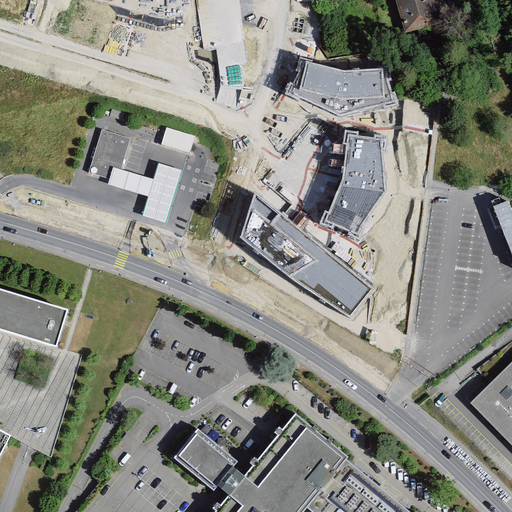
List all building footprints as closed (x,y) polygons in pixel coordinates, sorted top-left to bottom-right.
[(396,0),(405,30),(441,20),(434,0),(396,0)] [(345,74),(307,62),(291,93),(341,116),(375,109),(396,104),(386,70),(345,74)] [(131,140),(101,131),(87,174),(108,181),(106,187),(147,200),(141,219),(165,226),(181,174),(158,166),(152,181),(122,172),(131,140)] [(194,140),(166,132),(162,147),(189,156),(194,140)] [(382,141),(349,136),(345,178),(344,182),(325,224),(358,235),(387,190),(382,141)] [(311,240),(254,195),(242,237),(291,277),(352,318),(374,290),(311,240)] [(511,200),(498,206),(511,242),(511,200)] [(64,312),(0,292),(0,449),(6,437),(0,434),(0,332),(54,349),(64,312)] [(511,363),(476,400),(468,405),(511,448),(511,363)] [(247,478),(241,474),(235,469),(239,464),(200,432),(177,460),(216,492),(219,488),(225,492),(230,497),(217,511),(409,511),(349,463),(351,460),(341,452),(297,416),(247,478)]
